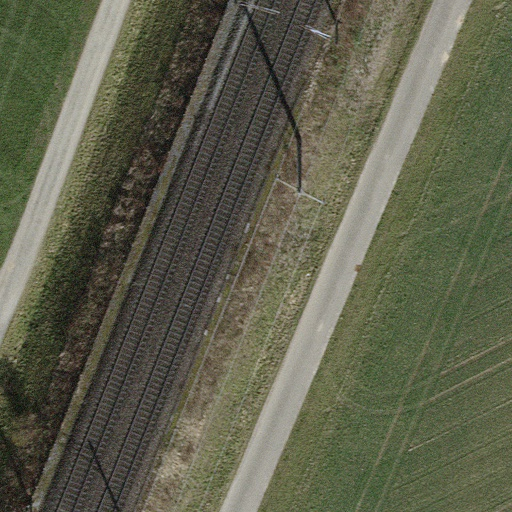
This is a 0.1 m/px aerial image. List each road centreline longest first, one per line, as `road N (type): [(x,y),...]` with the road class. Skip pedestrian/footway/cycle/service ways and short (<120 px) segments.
road 1 (unclassified): [(459,0),(244,511)]
road 2 (track): [(121,0),(0,309)]
